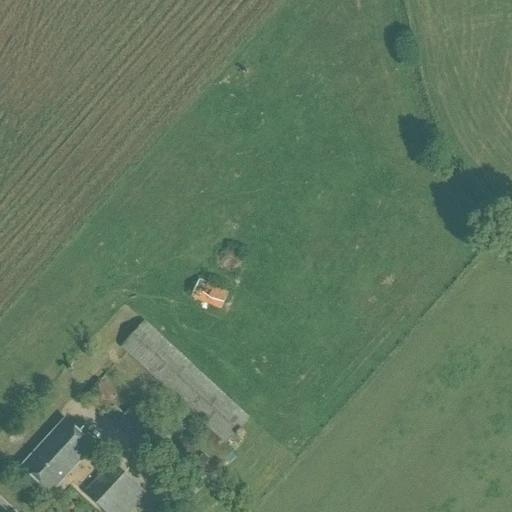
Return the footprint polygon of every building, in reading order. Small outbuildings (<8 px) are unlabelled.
[(200,279),(191,296),(221,310),(230,292),(200,279)] [(146,320),(121,347),(227,446),(250,418),(146,320)] [(100,383),(87,398),(102,411),(115,396),(107,388),(100,383)] [(132,407),(116,424),(146,452),(162,435),(132,407)] [(66,418),(21,467),(52,495),(97,447),(66,418)] [(173,443),(158,462),(169,471),(184,452),(173,443)] [(113,462),(84,493),(105,511),(130,511),(147,493),(113,462)]
